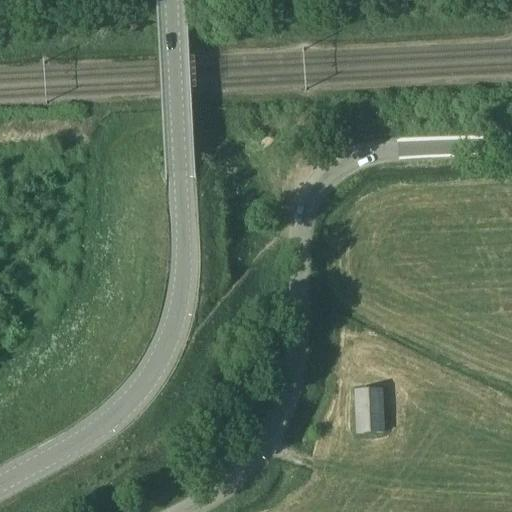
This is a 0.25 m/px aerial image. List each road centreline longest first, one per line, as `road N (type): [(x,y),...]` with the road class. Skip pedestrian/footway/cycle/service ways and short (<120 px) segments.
road 1 (unclassified): [(181,511),(242,475),(281,418),(290,394),(303,215),(319,176),(341,159),(372,153),(511,145)]
road 2 (tertiary): [(0,484),(111,422),(152,374),(170,334),(183,248),(171,0)]
